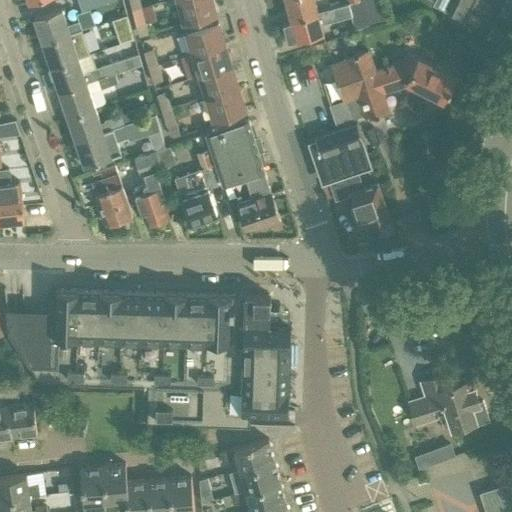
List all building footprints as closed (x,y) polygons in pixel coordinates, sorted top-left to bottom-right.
[(108,0),(80,0),(83,8),(108,0)] [(178,0),(184,18),(215,10),(212,0),(178,0)] [(291,19),(283,21),(289,41),(324,31),(321,22),(338,17),(337,15),(351,11),(355,28),(368,25),(361,0),(354,0),(347,2),(334,6),(334,5),(318,10),(318,9),(291,16),(291,19)] [(285,0),(291,16),(318,9),(315,0),(285,0)] [(450,0),(446,9),(480,25),(492,0),(450,0)] [(62,6),(34,15),(43,40),(82,27),(79,18),(67,22),(62,6)] [(144,22),(141,10),(140,6),(131,8),(135,24),(144,22)] [(194,51),(225,42),(218,20),(187,30),(194,51)] [(82,27),(43,40),(51,65),(79,56),(74,42),(86,38),(83,29),(82,27)] [(194,51),(180,55),(187,77),(200,73),(231,63),(225,42),(194,51)] [(442,99),(454,74),(406,50),(401,60),(375,68),(367,46),(345,54),(346,57),(330,62),(342,98),(345,97),(352,117),(364,113),(366,117),(389,110),(382,90),(407,82),(442,99)] [(150,68),(158,65),(153,47),(144,50),(150,68)] [(79,56),(51,65),(60,90),(87,80),(84,71),(96,67),(91,51),(79,56)] [(142,62),(138,52),(96,67),(84,71),(87,80),(98,77),(115,71),(142,62)] [(231,63),(200,73),(207,94),(238,84),(231,63)] [(158,65),(150,68),(154,82),(162,79),(158,65)] [(118,82),(115,71),(98,77),(101,87),(118,82)] [(68,114),(95,105),(87,80),(60,90),(68,114)] [(238,84),(207,94),(214,116),(245,106),(238,84)] [(162,108),(170,105),(166,90),(157,93),(162,108)] [(95,105),(68,114),(77,139),(124,123),(120,113),(101,120),(95,105)] [(170,105),(162,108),(169,134),(173,136),(178,134),(170,105)] [(124,123),(77,139),(85,163),(121,151),(117,140),(128,137),(129,139),(161,128),(155,112),(124,123)] [(245,175),(265,169),(248,116),(206,131),(217,162),(223,182),(245,175)] [(329,129),(314,134),(323,159),(330,180),(354,172),(372,165),(365,145),(357,120),(329,129)] [(217,162),(206,131),(192,135),(202,166),(217,162)] [(163,165),(158,149),(133,157),(139,173),(144,171),(148,183),(134,188),(146,222),(171,214),(155,167),(163,165)] [(0,159),(0,220),(24,218),(20,179),(0,181),(0,168),(1,168),(0,159)] [(106,222),(133,213),(115,162),(99,167),(102,176),(91,179),(106,222)] [(201,167),(175,176),(191,222),(194,221),(196,224),(205,220),(204,217),(217,213),(201,167)] [(265,169),(245,175),(252,197),(238,201),(246,227),(266,221),(267,224),(280,220),(265,169)] [(354,172),(330,180),(335,195),(336,197),(350,192),(355,205),(351,206),(356,220),(359,219),(361,224),(371,221),(371,222),(374,222),(378,224),(385,221),(388,217),(389,216),(378,181),(359,187),(354,172)] [(54,362),(30,361),(29,361),(42,380),(148,384),(147,421),(250,424),(250,409),(288,410),(289,387),(288,387),(290,345),(291,322),(269,321),(269,308),(270,308),(270,294),(253,293),(253,294),(230,293),(230,292),(207,292),(187,292),(187,291),(164,290),(164,291),(122,290),(122,289),(99,288),(99,289),(79,288),(56,287),(54,362)] [(422,380),(426,395),(410,400),(418,422),(447,412),(452,426),(474,419),(475,423),(489,419),(482,399),(479,401),(471,378),(448,385),(444,373),(422,380)] [(4,387),(6,397),(19,397),(19,387),(4,387)] [(7,406),(11,436),(28,434),(27,432),(37,431),(33,402),(7,406)] [(0,406),(0,437),(1,437),(1,435),(9,434),(9,436),(11,436),(7,406),(0,406)] [(240,468),(274,459),(268,437),(234,446),(234,448),(219,452),(222,462),(233,459),(232,456),(236,455),(240,468)] [(240,468),(225,472),(228,483),(239,480),(238,477),(242,476),(246,489),(280,480),(274,459),(240,468)] [(103,464),(106,500),(105,500),(106,511),(117,511),(117,503),(114,504),(113,499),(126,498),(127,498),(126,480),(127,480),(125,462),(103,464)] [(91,501),(105,500),(106,500),(103,464),(80,466),(83,501),(84,502),(84,511),(95,511),(95,505),(91,505),(91,501)] [(0,498),(30,495),(30,496),(45,494),(43,483),(32,485),(33,488),(29,489),(26,472),(0,475),(0,498)] [(191,475),(169,477),(171,511),(180,511),(194,511),(191,475)] [(147,479),(150,511),(171,511),(169,477),(147,479)] [(511,511),(511,478),(479,490),(486,511),(511,511)] [(150,511),(147,479),(127,480),(126,480),(127,498),(126,498),(127,511),(150,511)] [(246,489),(231,493),(234,503),(245,500),(244,497),(248,496),(252,510),(285,501),(280,480),(246,489)] [(0,511),(47,511),(46,505),(35,506),(35,509),(32,510),(30,496),(30,495),(0,498),(0,511)] [(288,511),(285,501),(252,510),(243,511),(288,511)]
